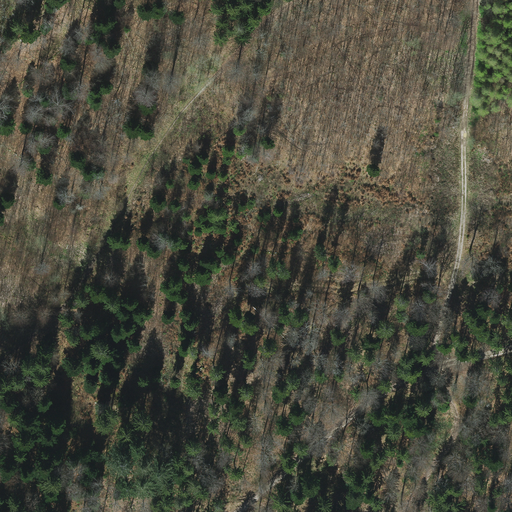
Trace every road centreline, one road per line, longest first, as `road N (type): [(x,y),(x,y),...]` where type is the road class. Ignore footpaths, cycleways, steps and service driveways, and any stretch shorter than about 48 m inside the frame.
road 1 (track): [(475,0),(462,217),(437,366)]
road 2 (track): [(236,511),(386,389),(425,369),(511,347)]
